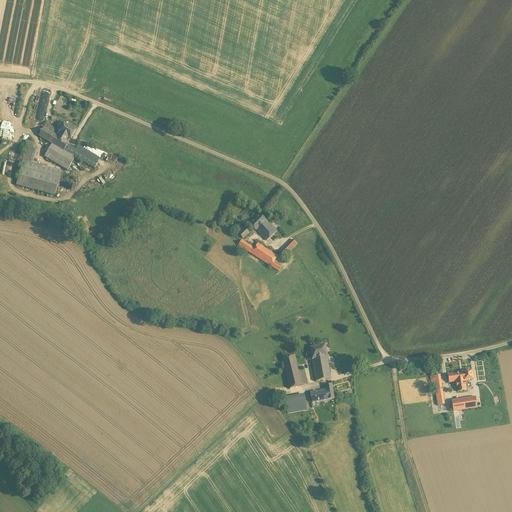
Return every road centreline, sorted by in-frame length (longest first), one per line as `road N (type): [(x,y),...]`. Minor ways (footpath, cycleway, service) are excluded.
road 1 (unclassified): [(0,79),(89,99),(284,182),(328,242),(388,361),(511,341)]
road 2 (track): [(135,511),(272,385),(310,385)]
